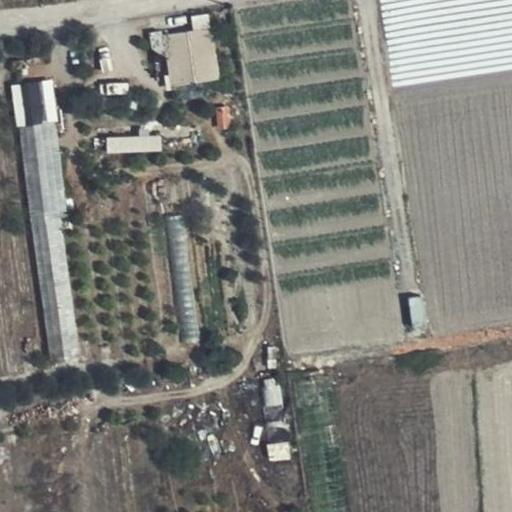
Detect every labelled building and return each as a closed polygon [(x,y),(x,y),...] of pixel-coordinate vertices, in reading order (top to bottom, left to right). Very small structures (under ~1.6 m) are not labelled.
[(212,28),(210,13),(193,16),(195,31),(212,28)] [(195,31),(163,35),(164,45),(168,45),(174,85),(219,77),(212,28),(195,31)] [(164,45),(163,35),(162,31),(152,32),(154,47),(164,45)] [(52,78),(20,81),(51,360),(83,357),(52,78)] [(112,150),(164,146),(163,131),(111,135),(112,150)] [(410,296),(414,327),(427,325),(422,294),(410,296)] [(280,384),(262,387),(269,445),(289,443),(280,384)]
